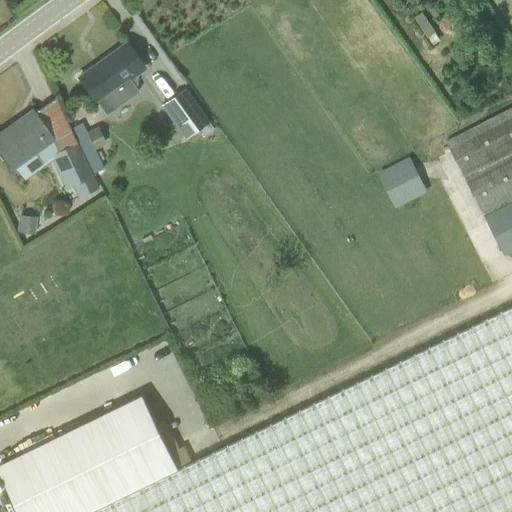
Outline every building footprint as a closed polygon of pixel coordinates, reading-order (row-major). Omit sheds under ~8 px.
[(144,68),(127,44),(79,78),(96,102),(97,102),(106,115),(140,90),(131,78),(144,68)] [(187,87),(184,89),(161,106),(184,139),(210,120),(187,87)] [(33,111),(0,134),(0,149),(13,168),(34,153),(44,167),(53,160),(66,190),(73,186),(79,198),(98,189),(55,98),(35,113),(33,111)] [(93,148),(105,143),(98,125),(78,133),(94,174),(102,171),(93,148)] [(410,159),(380,175),(396,205),(426,190),(410,159)] [(511,202),(485,216),(505,255),(511,250),(511,202)] [(511,511),(511,308),(179,470),(93,511),(511,511)] [(0,464),(0,471),(19,511),(93,511),(179,470),(143,395),(0,464)]
